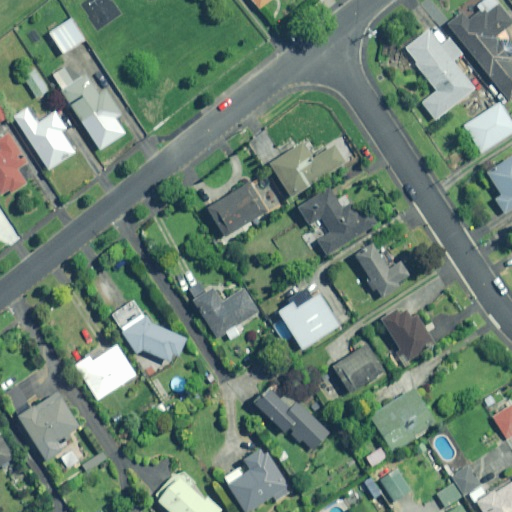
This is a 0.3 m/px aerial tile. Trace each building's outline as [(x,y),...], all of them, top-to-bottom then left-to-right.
[(252,0),(259,9),(270,0),(252,0)] [(511,61),(510,59),(511,57),(511,50),(500,36),(511,25),(511,21),(494,0),(484,0),(477,7),(481,12),(468,23),(461,15),(448,26),(510,103),(511,101),(511,61)] [(86,41),(72,18),(49,33),(63,55),(86,41)] [(437,41),(429,31),(406,49),(417,63),(416,65),(437,91),(422,103),(435,120),(474,89),(453,62),(461,55),(445,35),(437,41)] [(99,95),(86,74),(81,78),(70,62),(51,75),(100,151),(125,134),(115,118),(121,114),(106,91),(99,95)] [(48,91),(35,70),(23,78),(37,99),(48,91)] [(511,133),(511,122),(500,104),(464,127),(481,154),(511,133)] [(37,125),(26,109),(13,117),(48,170),(75,153),(61,132),(65,129),(55,113),(37,125)] [(276,150),(265,132),(248,142),(264,166),(268,164),(290,199),(345,163),(334,146),(312,160),(301,144),(297,147),(292,140),(276,150)] [(0,152),(0,196),(8,191),(10,195),(26,185),(17,169),(25,164),(7,134),(0,138),(0,149),(1,152),(0,152)] [(511,209),(511,156),(487,173),(501,196),(495,200),(504,214),(511,209)] [(268,212),(250,183),(206,209),(224,238),(268,212)] [(342,210),(329,189),(297,208),(308,225),(310,224),(314,232),(320,241),(318,242),(326,256),(377,225),(367,208),(356,215),(350,205),(342,210)] [(354,256),(369,279),(366,281),(373,292),(376,290),(381,299),(399,287),(397,284),(409,276),(400,263),(388,270),(372,245),(354,256)] [(222,304),(213,290),(194,301),(217,339),(227,333),(231,341),(244,333),(240,327),(258,315),(243,291),(222,304)] [(339,326),(319,295),(297,308),(294,302),(278,313),(302,350),(339,326)] [(143,317),(134,301),(111,315),(135,355),(143,350),(169,363),(174,354),(179,357),(188,339),(143,317)] [(412,320),(403,307),(381,322),(409,362),(422,353),(420,350),(433,341),(417,317),(412,320)] [(384,373),(367,345),(332,367),(349,395),(384,373)] [(135,376),(116,346),(92,363),(88,357),(74,366),(98,401),(135,376)] [(170,398),(158,379),(150,383),(162,403),(170,398)] [(28,403),(17,386),(4,393),(16,411),(28,403)] [(285,434),(289,429),(294,433),(291,436),(301,446),(304,442),(313,451),(329,434),(296,402),(288,409),(268,389),(254,404),(285,434)] [(436,424),(414,389),(369,417),(392,452),(436,424)] [(79,428),(57,393),(18,418),(41,453),(79,428)] [(511,437),(511,404),(508,398),(488,412),(508,440),(511,437)] [(0,438),(0,467),(13,458),(0,438)] [(66,448),(55,455),(63,467),(74,460),(66,448)] [(249,511),(288,488),(264,449),(244,461),(246,465),(223,478),(243,511),(249,511)] [(386,458),(380,449),(365,458),(372,467),(386,458)] [(110,466),(105,453),(82,462),(87,475),(110,466)] [(455,484),(463,497),(469,493),(476,504),(487,498),(468,467),(451,478),(455,484)] [(203,501),(175,476),(154,499),(168,511),(219,511),(220,511),(206,498),(203,501)] [(511,511),(511,481),(487,498),(476,504),(481,511),(511,511)]
